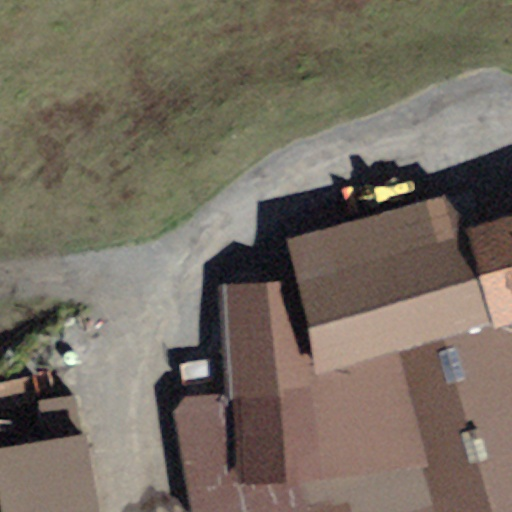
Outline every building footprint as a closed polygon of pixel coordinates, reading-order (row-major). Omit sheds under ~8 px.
[(511,225),(466,239),(492,325),(496,339),(511,334),(511,225)] [(492,325),(466,239),(293,291),(319,378),(492,325)] [(292,295),(226,296),(228,407),(239,407),(304,406),(303,332),(292,295)] [(511,334),(496,339),(511,390),(511,334)] [(511,400),(496,339),(408,361),(433,460),(511,439),(511,400)] [(0,438),(77,424),(65,360),(0,372),(0,438)] [(239,407),(240,489),(314,488),(314,406),(304,406),(239,407)] [(511,511),(511,439),(433,460),(446,511),(511,511)] [(100,511),(87,444),(0,461),(0,486),(5,511),(100,511)]
